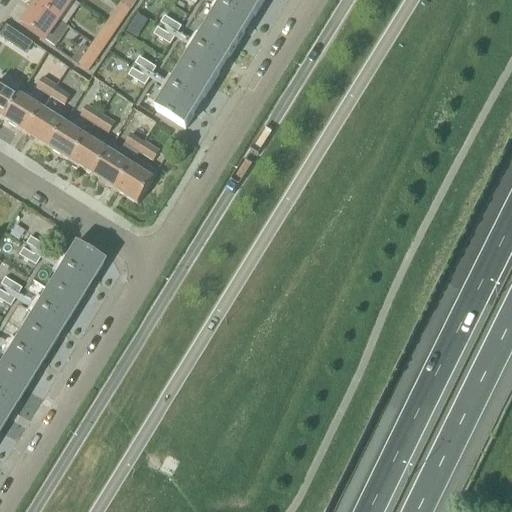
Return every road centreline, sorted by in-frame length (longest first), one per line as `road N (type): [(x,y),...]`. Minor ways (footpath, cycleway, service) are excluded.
road 1 (secondary): [(96,511),(412,0)]
road 2 (secondary): [(349,0),(34,511)]
road 3 (motorway): [(511,223),(369,511)]
road 4 (residential): [(316,0),(154,264)]
road 5 (residential): [(154,264),(0,511)]
road 6 (motorway): [(417,511),(511,318)]
road 7 (residential): [(0,170),(154,264)]
